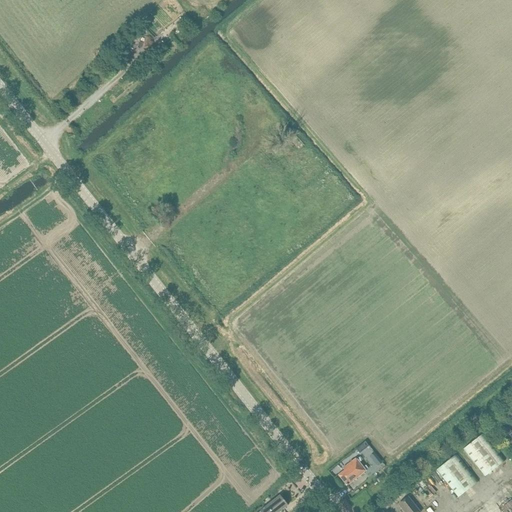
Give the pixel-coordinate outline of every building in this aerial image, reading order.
[(508,429),(500,435),(508,445),(511,441),(511,432),(509,428),(508,429)] [(485,477),(505,461),(499,453),(483,433),(463,450),(479,469),(485,477)] [(365,442),(356,449),(359,453),(369,446),(365,442)] [(458,498),(479,482),(472,474),(456,454),(436,470),(452,490),(458,498)] [(347,486),(354,480),(366,471),(356,458),(343,469),(344,470),(338,475),(347,486)] [(442,500),(446,497),(440,488),(436,491),(442,500)] [(279,511),(288,506),(280,496),(261,511),(259,511),(279,511)] [(419,511),(408,497),(406,499),(399,505),(404,511),(419,511)]
